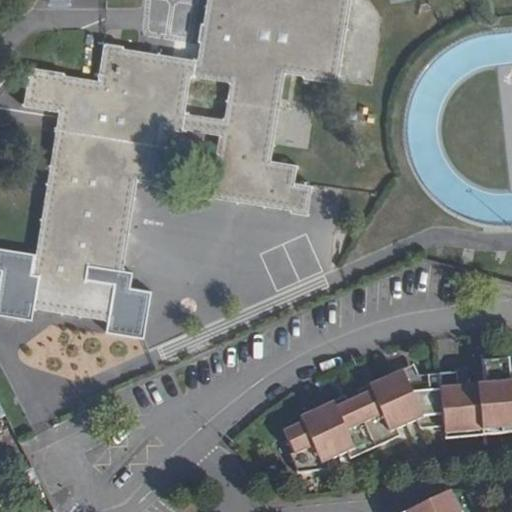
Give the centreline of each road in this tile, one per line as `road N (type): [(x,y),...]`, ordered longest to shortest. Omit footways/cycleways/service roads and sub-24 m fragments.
road 1 (residential): [(511,313),(415,324),(321,356),(274,381),(200,443)]
road 2 (unknown): [(0,335),(92,511)]
